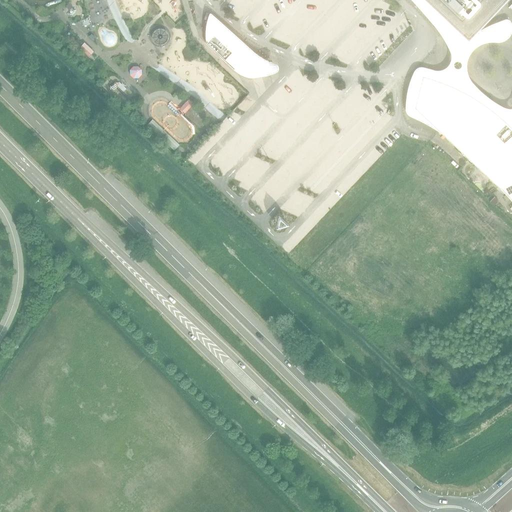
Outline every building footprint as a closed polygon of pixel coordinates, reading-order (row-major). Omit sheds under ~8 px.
[(407,0),(419,12),(432,26),(441,40),(446,49),(448,54),(449,59),(448,60),(448,62),(447,64),(452,65),(452,63),(453,62),(455,62),(457,63),(458,63),(459,65),(459,66),(464,67),(464,63),(464,60),(466,54),(471,48),(475,45),(480,44),(491,45),(496,44),(500,40),(503,36),(506,30),(503,30),(500,30),(496,30),(493,31),(488,32),(484,33),(479,34),(474,34),(470,35),(432,0),(407,0)] [(511,0),(432,0),(470,35),(474,34),(479,34),(484,33),(488,32),(493,31),(496,30),(500,30),(503,30),(506,30),(510,31),(511,31),(511,0)] [(263,76),(267,75),(267,74),(265,73),(263,73),(261,72),(259,71),(257,70),(255,69),(253,68),(252,67),(250,65),(249,64),(248,63),(247,62),(247,61),(247,59),(247,58),(247,57),(247,56),(248,55),(249,54),(250,53),(208,14),(207,17),(207,20),(206,23),(206,25),(205,28),(205,31),(205,34),(205,37),(205,40),(206,43),(235,71),(237,72),(239,73),(241,75),(243,75),(245,76),(247,77),(249,77),(251,77),(254,77),(256,77),(260,76),(263,76)] [(254,56),(250,53),(249,54),(248,55),(247,56),(247,57),(247,58),(247,59),(247,61),(247,62),(248,63),(249,64),(250,65),(252,67),(253,68),(255,69),(257,70),(259,71),(261,72),(263,73),(265,73),(267,74),(267,75),(270,74),(271,74),(272,72),(273,71),(273,69),(272,67),(271,65),(269,64),(263,62),(258,59),(254,56)] [(422,122),(439,131),(414,107),(422,76),(431,78),(439,81),(447,84),(456,88),(464,92),(471,96),(479,101),(486,106),(490,102),(488,101),(475,90),(469,82),(466,73),(464,67),(459,66),(458,68),(457,69),(455,69),(454,69),(453,68),(452,67),(452,65),(447,64),(444,68),(440,70),(434,71),(429,70),(422,67),(417,68),(413,70),(410,74),(408,80),(406,86),(405,92),(404,98),(404,105),(405,111),(406,113),(408,115),(412,117),(422,122)] [(422,76),(414,107),(439,131),(466,156),(468,159),(500,188),(511,181),(511,128),(507,123),(500,117),(494,111),(486,106),(479,101),(471,96),(464,92),(456,88),(447,84),(439,81),(431,78),(422,76)] [(511,181),(500,188),(511,204),(511,116),(510,115),(510,113),(511,112),(511,110),(510,108),(507,108),(502,108),(499,107),(490,102),(486,106),(494,111),(500,117),(507,123),(511,128),(511,181)]
